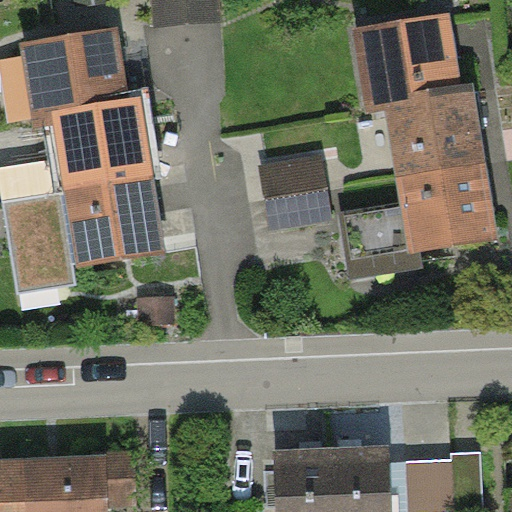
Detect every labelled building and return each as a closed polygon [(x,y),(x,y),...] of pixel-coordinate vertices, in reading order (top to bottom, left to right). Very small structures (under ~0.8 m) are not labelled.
[(159,0),(160,14),(225,10),(224,0),(159,0)] [(357,111),(377,108),(448,98),(437,26),(347,38),(357,111)] [(137,107),(124,109),(118,60),(114,37),(24,49),(34,122),(61,118),(71,195),(14,203),(25,279),(158,258),(151,202),(145,162),(137,107)] [(471,174),(460,96),(448,98),(377,108),(388,186),(471,174)] [(313,161),(253,171),(264,236),(323,226),(313,161)] [(475,199),(471,174),(388,186),(399,263),(482,251),(475,199)] [(380,511),(379,455),(322,457),(323,511),(380,511)] [(323,511),(322,457),(265,459),(266,511),(323,511)] [(110,511),(109,465),(23,467),(24,511),(110,511)] [(24,511),(23,467),(0,467),(0,511),(24,511)]
